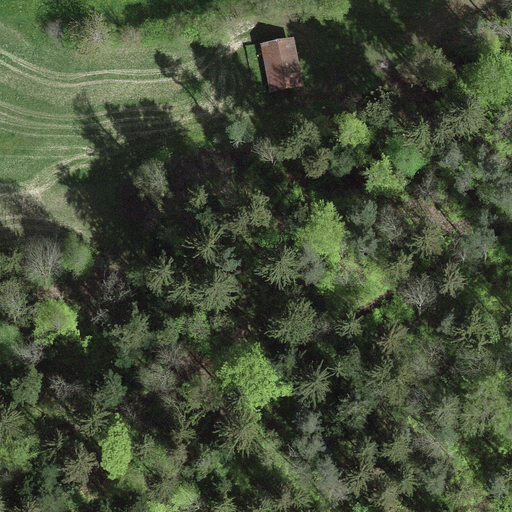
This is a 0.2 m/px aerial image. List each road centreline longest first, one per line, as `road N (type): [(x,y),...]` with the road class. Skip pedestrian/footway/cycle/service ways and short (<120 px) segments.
road 1 (track): [(511,215),(274,355),(43,431),(0,454)]
road 2 (track): [(465,0),(375,42),(281,20)]
road 3 (track): [(274,355),(163,511)]
